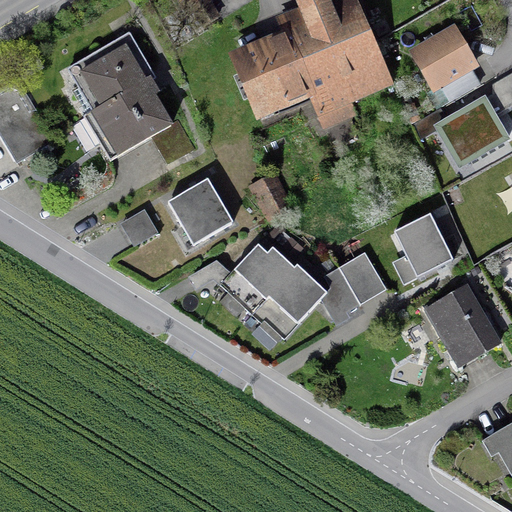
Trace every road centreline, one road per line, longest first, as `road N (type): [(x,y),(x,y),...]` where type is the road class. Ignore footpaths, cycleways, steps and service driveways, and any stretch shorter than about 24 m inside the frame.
road 1 (residential): [(0,226),(393,473)]
road 2 (residential): [(511,380),(428,428),(393,473)]
